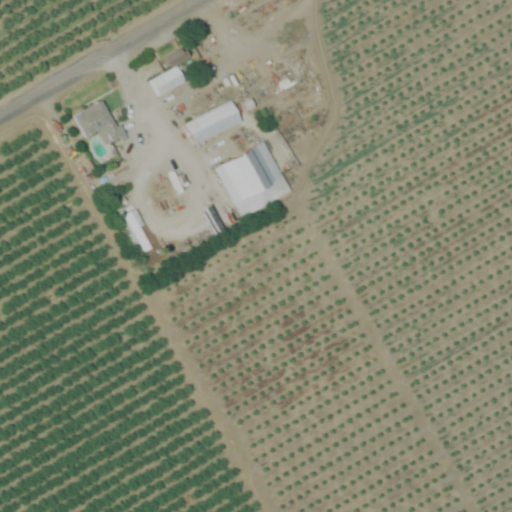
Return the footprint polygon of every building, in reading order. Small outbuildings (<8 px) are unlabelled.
[(179,84),(169,67),(144,82),(153,99),(179,84)] [(99,146),(117,138),(101,100),(68,114),(80,140),(94,134),(99,146)] [(236,126),(226,104),(178,125),(187,147),(236,126)] [(260,142),(209,166),(233,220),(285,196),(260,142)] [(117,215),(135,256),(147,251),(129,210),(117,215)]
